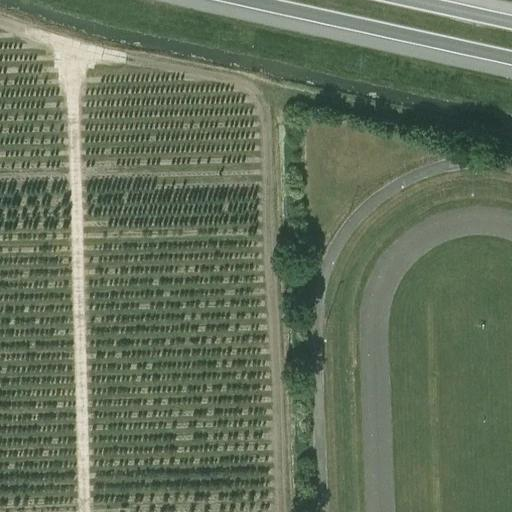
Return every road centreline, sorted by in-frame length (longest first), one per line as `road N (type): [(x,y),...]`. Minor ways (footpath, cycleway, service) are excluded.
road 1 (unknown): [(73,63),(87,511)]
road 2 (motorway): [(231,0),(511,61)]
